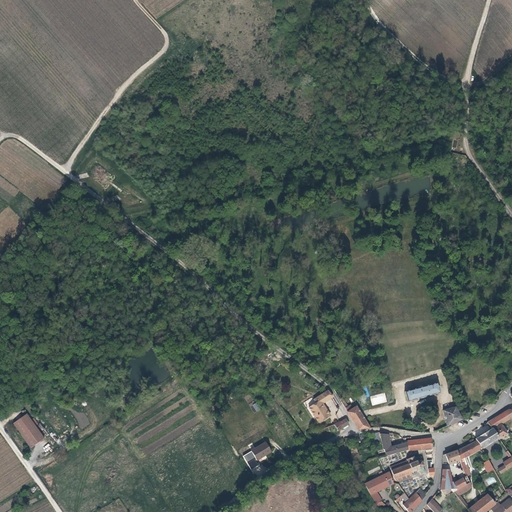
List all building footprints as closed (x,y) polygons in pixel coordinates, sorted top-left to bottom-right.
[(461,139),(453,137),(450,149),(459,151),(461,139)] [(497,346),(483,353),(487,360),(501,352),(497,346)] [(437,383),(405,392),(407,402),(420,398),(420,399),(426,397),(439,393),(437,383)] [(333,398),(328,391),(314,400),(316,404),(309,408),(319,424),(330,416),(325,407),(323,408),(322,405),(323,404),(333,398)] [(372,406),(387,402),(384,393),(370,397),(372,406)] [(360,430),(370,428),(356,406),(353,409),(350,405),(348,407),(344,401),(345,401),(343,397),(340,399),(359,429),(360,430)] [(256,412),(260,409),(256,403),(252,406),(256,412)] [(442,411),(447,426),(461,420),(454,408),(442,411)] [(492,429),(498,438),(499,439),(508,434),(502,424),(511,417),(511,411),(511,410),(507,410),(487,423),(491,429),(492,429)] [(45,439),(27,415),(14,424),(32,448),(45,439)] [(350,424),(346,419),(335,424),(338,430),(340,428),(341,429),(344,427),(345,429),(348,427),(347,425),(350,424)] [(477,436),(490,429),(487,424),(474,431),(477,436)] [(475,439),(476,441),(481,449),(498,438),(492,429),(491,429),(475,439)] [(384,450),(385,457),(407,451),(406,442),(406,438),(404,439),(405,444),(389,448),(387,435),(379,434),(382,450),(384,450)] [(355,436),(345,439),(347,445),(357,442),(355,436)] [(406,442),(407,451),(432,448),(431,439),(416,440),(406,442)] [(456,451),(459,460),(464,458),(481,449),(476,441),(456,451)] [(265,442),(251,450),(257,460),(271,451),(265,442)] [(456,451),(445,455),(448,464),(459,460),(456,451)] [(414,459),(415,457),(413,456),(413,457),(408,459),(406,460),(406,461),(390,468),(390,469),(394,479),(396,482),(412,476),(411,473),(411,474),(413,473),(412,472),(418,470),(418,472),(419,472),(420,474),(425,472),(423,467),(424,466),(423,465),(422,464),(423,464),(423,463),(422,463),(421,462),(422,461),(421,461),(420,461),(416,461),(416,460),(415,460),(414,459)] [(511,458),(509,459),(503,463),(504,466),(498,469),(500,473),(511,466),(511,458)] [(494,470),(488,461),(483,464),(488,473),(494,470)] [(442,470),(441,482),(451,481),(448,470),(442,470)] [(389,473),(364,484),(370,496),(376,493),(393,484),(389,473)] [(488,485),(496,482),(494,477),(486,480),(488,485)] [(452,484),(456,490),(465,485),(462,479),(452,484)] [(441,482),(441,490),(446,498),(454,493),(453,492),(456,490),(452,484),(451,481),(441,482)] [(454,493),(468,511),(485,511),(490,508),(494,505),(486,495),(469,508),(459,496),(468,490),(465,485),(456,490),(453,492),(454,493)] [(416,493),(421,501),(425,496),(419,490),(416,493)] [(376,493),(370,496),(375,504),(381,502),(376,493)] [(403,506),(407,511),(409,511),(416,507),(421,501),(416,493),(403,506)] [(406,496),(404,494),(395,501),(397,503),(406,496)] [(432,499),(427,505),(433,511),(439,511),(442,510),(432,499)] [(498,502),(494,505),(490,508),(492,511),(511,511),(511,502),(509,499),(500,505),(498,502)]
